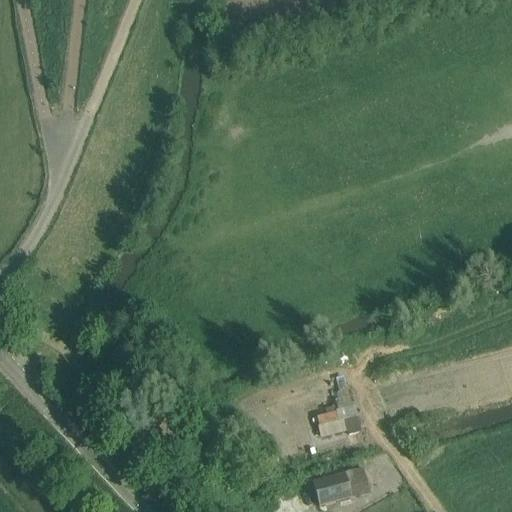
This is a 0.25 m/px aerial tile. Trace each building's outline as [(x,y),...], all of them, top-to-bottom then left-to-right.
[(117,403),(120,401),(133,413),(141,405),(116,378),(92,400),(104,414),(110,409),(116,415),(122,409),(117,403)] [(144,424),(140,419),(123,434),(156,472),(174,457),(168,451),(171,448),(168,444),(165,447),(147,427),(151,424),(148,421),(144,424)] [(173,428),(180,436),(197,455),(209,443),(189,429),(182,419),(173,428)] [(340,424),(318,430),(321,439),(344,434),(342,424),(340,424)] [(212,448),(202,457),(217,472),(227,462),(212,448)] [(184,461),(170,475),(187,492),(201,479),(184,461)] [(312,485),(319,510),(376,494),(369,469),(312,485)]
